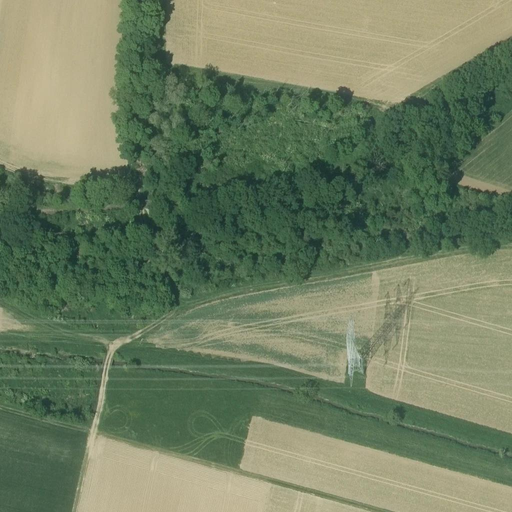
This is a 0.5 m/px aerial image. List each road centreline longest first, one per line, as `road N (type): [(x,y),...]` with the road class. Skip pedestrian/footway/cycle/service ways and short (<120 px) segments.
road 1 (track): [(93,431),(108,353),(169,313),(246,289),(511,245)]
road 2 (track): [(381,511),(93,431)]
road 3 (track): [(169,313),(132,186),(73,190),(0,176)]
road 4 (track): [(114,345),(0,300)]
